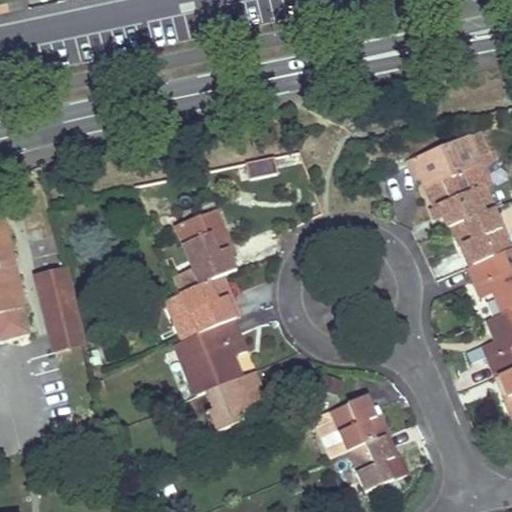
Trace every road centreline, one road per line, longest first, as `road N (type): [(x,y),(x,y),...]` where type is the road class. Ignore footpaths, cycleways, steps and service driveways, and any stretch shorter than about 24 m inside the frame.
road 1 (primary): [(511,28),(0,138)]
road 2 (residential): [(408,322),(421,279),(404,238),(376,220),(332,220),(306,239),(290,290),(306,326),(340,346),(378,344),(398,332)]
road 3 (residential): [(180,0),(0,37)]
road 4 (residential): [(469,493),(408,322)]
